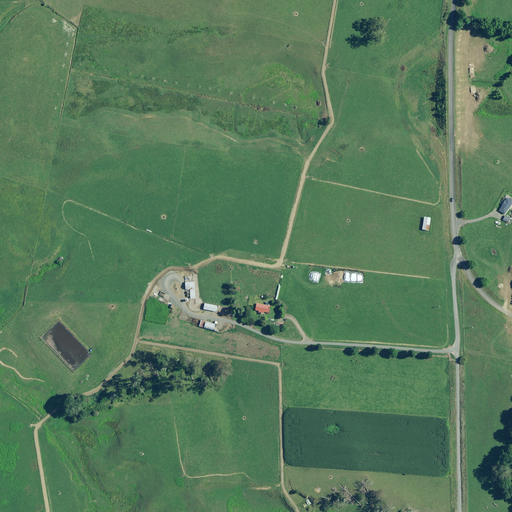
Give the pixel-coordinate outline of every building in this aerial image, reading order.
[(511,203),(511,200),(507,198),(505,202),(505,201),(502,205),(499,211),(505,214),(511,203)] [(423,230),(429,231),(430,224),(431,224),(431,218),(424,217),(424,224),(423,223),(423,230)] [(195,288),(195,282),(186,282),(186,290),(189,290),(189,289),(195,288)] [(217,306),(205,303),(204,309),(216,312),(217,306)] [(270,306),(257,304),(256,311),(259,311),(259,312),(263,313),(264,312),(269,313),(270,306)] [(216,324),(201,320),(199,327),(214,331),(216,324)]
